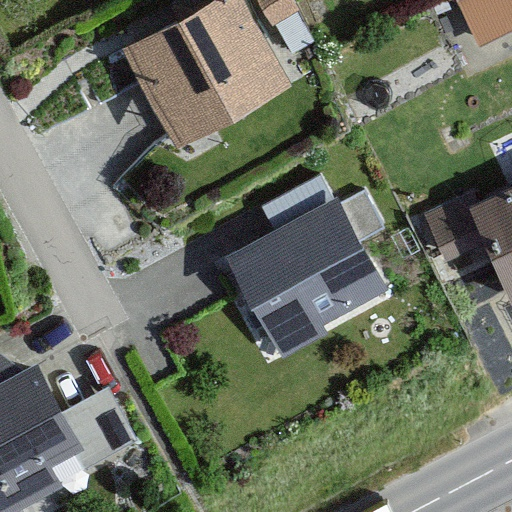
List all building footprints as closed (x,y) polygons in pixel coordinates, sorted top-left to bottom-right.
[(251,0),(197,0),(124,40),(177,138),(293,76),(251,0)] [(511,0),(458,0),(479,39),(511,22),(511,0)] [(511,181),(473,200),(511,287),(511,181)] [(457,184),(429,197),(452,247),(481,234),(457,184)] [(343,193),(229,255),(280,347),(393,284),(343,193)] [(18,330),(0,339),(0,511),(134,440),(107,389),(63,413),(18,330)]
